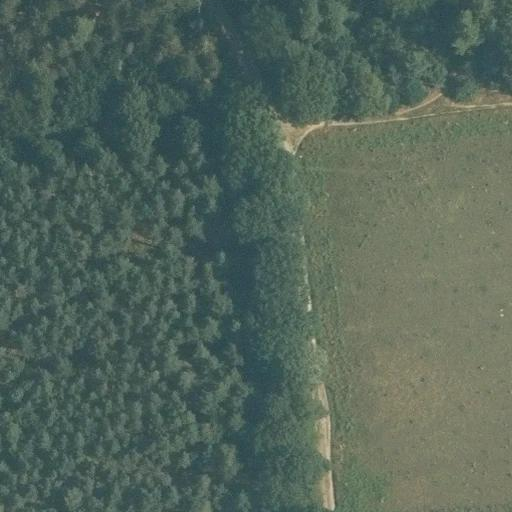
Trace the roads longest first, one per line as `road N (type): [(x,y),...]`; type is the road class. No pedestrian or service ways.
road 1 (track): [(328,511),(278,118)]
road 2 (track): [(450,100),(278,118)]
road 3 (track): [(278,118),(111,126)]
road 4 (track): [(210,0),(278,118)]
